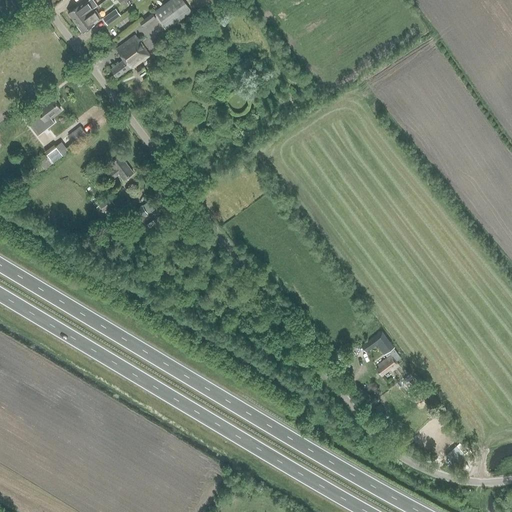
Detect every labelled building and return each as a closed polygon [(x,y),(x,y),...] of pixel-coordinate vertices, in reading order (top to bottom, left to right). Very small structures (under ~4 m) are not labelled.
[(192,12),(182,0),(168,0),(154,11),(168,29),(192,12)] [(68,13),(74,22),(92,9),(85,1),(68,13)] [(92,9),(74,22),(82,32),(99,20),(92,9)] [(120,16),(115,9),(102,19),(107,26),(120,16)] [(155,18),(152,13),(139,23),(143,28),(155,18)] [(116,49),(123,59),(110,69),(117,77),(125,71),(126,73),(150,55),(134,35),(116,49)] [(40,103),(42,105),(36,109),(45,121),(60,110),(51,98),(45,103),(43,100),(40,103)] [(85,134),(79,126),(68,135),(74,143),(85,134)] [(62,155),(54,144),(44,152),(53,163),(62,155)] [(133,173),(120,155),(110,162),(110,163),(104,167),(108,173),(112,178),(118,174),(123,180),(133,173)] [(120,212),(109,197),(99,205),(94,208),(105,223),(120,212)] [(125,216),(130,225),(147,214),(142,206),(125,216)] [(366,352),(376,345),(384,355),(385,354),(386,356),(388,355),(390,354),(391,355),(378,365),(380,367),(377,369),(381,375),(390,369),(392,371),(399,365),(396,361),(401,358),(381,331),(362,345),(366,352)]
